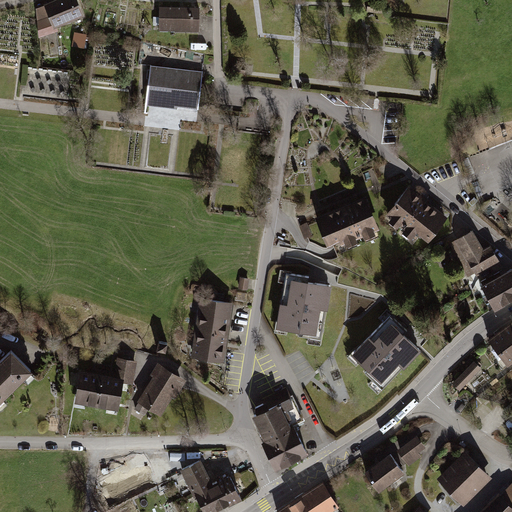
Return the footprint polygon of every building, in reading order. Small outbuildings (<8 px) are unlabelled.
[(42,10),(36,9),(40,41),(58,34),(56,29),(83,19),(76,0),(57,0),(41,6),(42,10)] [(199,9),(160,8),(160,29),(198,30),(199,9)] [(87,36),(73,34),(71,46),(86,48),(87,36)] [(201,72),(148,66),(143,106),(175,110),(176,107),(197,109),(201,72)] [(409,187),(387,216),(425,246),(448,217),(409,187)] [(326,248),(374,229),(362,200),(314,218),(326,248)] [(451,243),(469,275),(497,259),(490,246),(482,250),(471,231),(451,243)] [(511,269),(498,277),(510,298),(511,296),(511,269)] [(306,277),(282,273),(273,329),(294,333),(294,336),(319,341),(328,287),(305,283),(306,277)] [(484,285),(496,306),(510,298),(498,277),(484,285)] [(248,281),(238,279),(236,289),(246,291),(248,281)] [(224,362),(234,304),(200,297),(189,356),(224,362)] [(407,331),(388,315),(350,358),(365,371),(363,374),(372,382),(368,386),(378,395),(401,369),(403,371),(421,351),(403,336),(407,331)] [(508,363),(511,360),(511,323),(490,340),(508,363)] [(166,345),(157,343),(155,352),(164,354),(166,345)] [(11,350),(0,359),(0,401),(31,372),(11,350)] [(115,375),(79,371),(74,402),(118,409),(122,384),(132,386),(137,361),(117,358),(115,375)] [(185,376),(154,359),(147,372),(150,374),(132,407),(160,422),(185,376)] [(473,364),(453,385),(459,392),(480,370),(473,364)] [(257,424),(282,411),(292,406),(289,398),(291,398),(286,388),(268,397),(270,401),(255,409),(258,415),(253,417),(257,424)] [(282,411),(257,424),(265,441),(291,428),(282,411)] [(265,441),(262,442),(275,467),(306,451),(294,427),(291,428),(265,441)] [(424,446),(416,437),(398,450),(408,464),(419,456),(416,452),(424,446)] [(169,483),(160,462),(153,465),(146,452),(116,467),(119,474),(95,485),(108,511),(169,483)] [(466,452),(439,479),(461,502),(488,475),(466,452)] [(379,489),(403,471),(390,454),(366,472),(379,489)] [(199,460),(180,470),(191,492),(211,482),(199,460)] [(240,501),(227,474),(211,482),(224,509),(240,501)] [(200,511),(217,511),(224,509),(211,482),(191,492),(200,511)] [(511,511),(511,483),(511,482),(480,511),(511,511)] [(328,511),(337,507),(322,484),(277,511),(328,511)]
